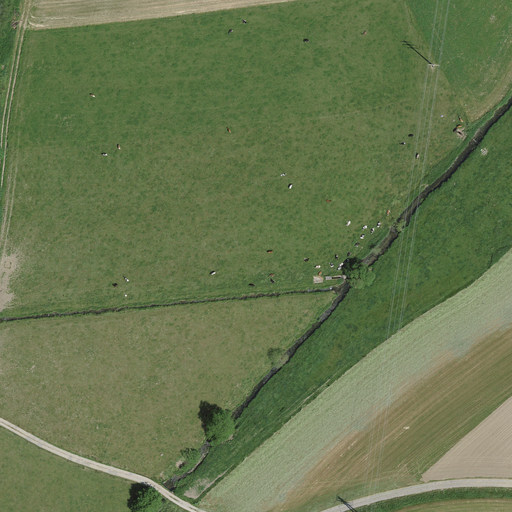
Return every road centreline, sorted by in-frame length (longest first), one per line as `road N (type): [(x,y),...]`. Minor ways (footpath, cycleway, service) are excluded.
road 1 (track): [(201,511),(0,420)]
road 2 (track): [(511,484),(414,488),(338,511)]
road 3 (track): [(0,173),(20,39)]
